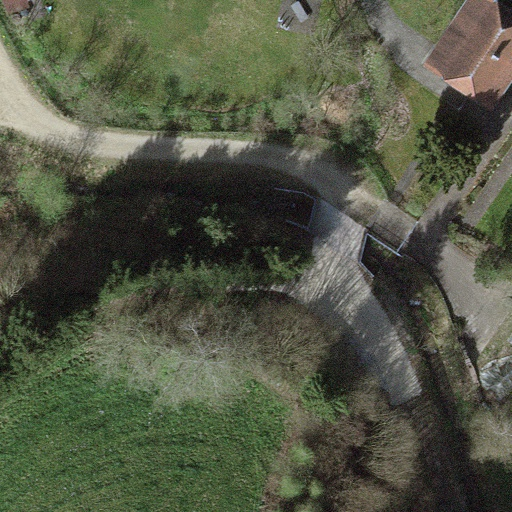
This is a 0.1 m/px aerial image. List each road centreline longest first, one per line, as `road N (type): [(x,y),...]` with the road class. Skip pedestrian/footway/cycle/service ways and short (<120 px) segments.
road 1 (track): [(338,284),(340,220),(326,168),(141,150),(39,124),(0,62)]
road 2 (track): [(338,284),(182,332),(110,338),(0,415)]
road 3 (track): [(450,511),(413,396),(338,284)]
